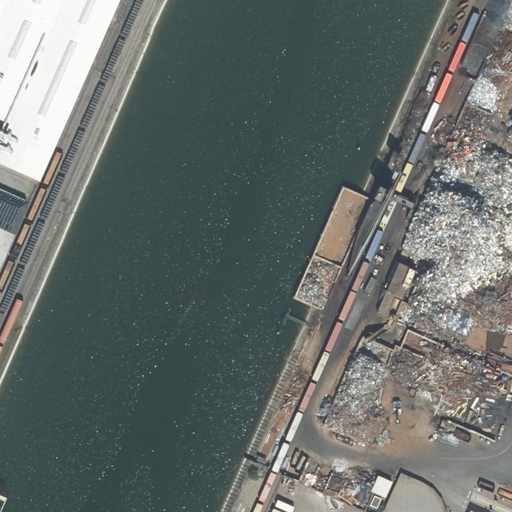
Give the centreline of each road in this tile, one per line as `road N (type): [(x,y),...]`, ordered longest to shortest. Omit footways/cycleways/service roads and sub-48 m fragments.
road 1 (unknown): [(404,459),(323,441),(309,410),(478,0)]
road 2 (unknown): [(404,459),(490,228)]
